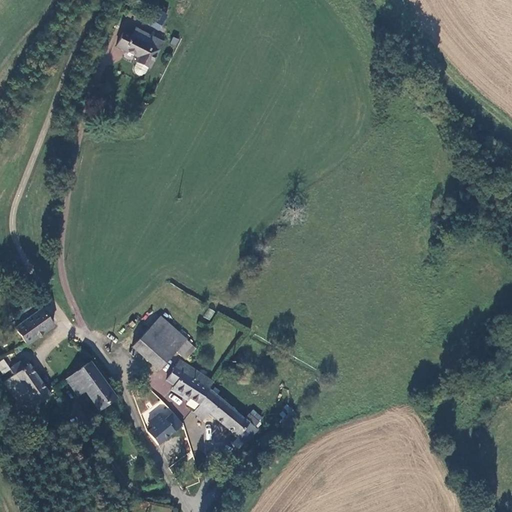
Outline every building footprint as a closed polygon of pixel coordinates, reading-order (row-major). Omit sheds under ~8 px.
[(144,42),(148,35),(135,29),(131,37),(144,42)] [(116,47),(136,56),(134,62),(135,63),(147,68),(148,69),(161,42),(148,35),(144,42),(131,37),(122,33),(116,47)] [(147,68),(135,63),(133,67),(133,70),(134,73),(135,75),(138,76),(140,76),(143,75),(145,73),(147,68)] [(32,301),(25,306),(31,314),(38,309),(32,301)] [(25,346),(51,326),(38,309),(31,314),(25,306),(14,315),(20,322),(11,328),(25,346)] [(203,318),(210,321),(214,310),(207,308),(203,318)] [(177,331),(159,316),(149,328),(166,343),(177,331)] [(166,343),(149,328),(132,345),(157,369),(174,351),(185,339),(177,331),(166,343)] [(180,357),(192,345),(185,339),(174,351),(180,357)] [(50,396),(26,362),(19,359),(9,368),(14,374),(3,382),(24,413),(50,396)] [(89,360),(72,373),(84,390),(98,410),(116,397),(89,360)] [(167,380),(174,385),(173,386),(187,396),(198,403),(208,387),(212,380),(180,360),(167,380)] [(84,390),(72,373),(64,379),(76,397),(84,390)] [(183,402),(187,396),(173,386),(170,390),(183,402)] [(198,403),(207,412),(245,444),(257,430),(253,427),(258,421),(248,412),(243,418),(208,387),(198,403)] [(198,403),(193,410),(203,419),(207,412),(198,403)] [(292,415),(296,413),(291,407),(286,410),(288,414),(278,421),(282,426),(294,417),(292,415)] [(152,428),(163,418),(158,413),(147,422),(152,428)] [(158,445),(173,432),(168,425),(163,418),(152,428),(147,431),(158,445)] [(173,432),(180,425),(174,419),(168,425),(173,432)]
